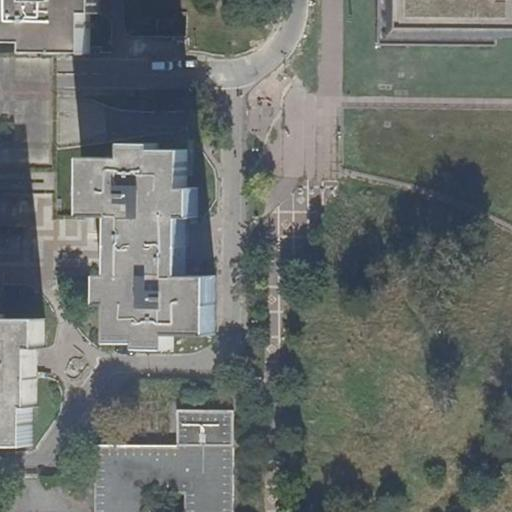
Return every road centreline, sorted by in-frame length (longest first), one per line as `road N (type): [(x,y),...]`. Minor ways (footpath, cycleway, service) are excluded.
road 1 (residential): [(0,73),(231,77)]
road 2 (unknown): [(271,511),(270,347)]
